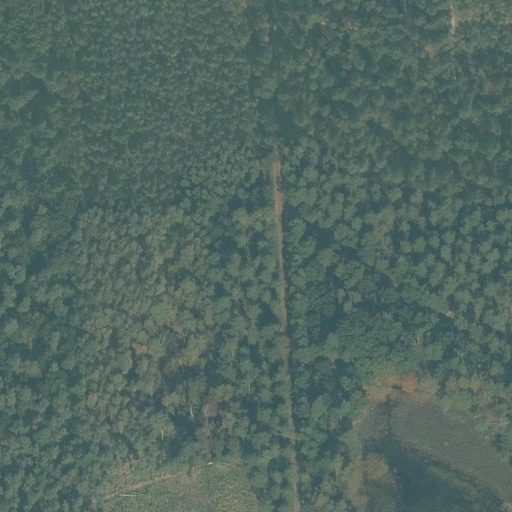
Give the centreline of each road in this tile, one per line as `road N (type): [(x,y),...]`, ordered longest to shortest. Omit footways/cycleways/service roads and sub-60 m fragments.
road 1 (track): [(454,330),(293,215),(70,221),(61,63),(53,43)]
road 2 (track): [(266,0),(297,511)]
road 3 (track): [(456,0),(454,330)]
road 4 (track): [(70,221),(64,243),(72,406),(68,417),(0,446)]
road 5 (track): [(455,59),(266,8)]
